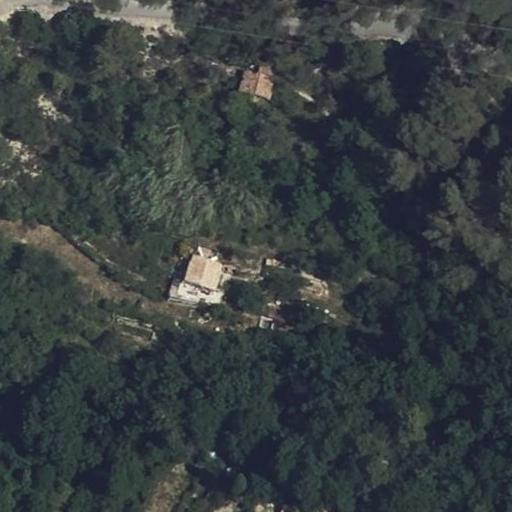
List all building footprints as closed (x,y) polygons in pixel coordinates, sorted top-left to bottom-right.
[(236,93),(250,96),(254,74),(240,71),(236,93)] [(254,74),(250,96),(267,99),(271,78),(254,74)] [(267,99),(250,96),(236,93),(231,116),(263,120),(267,99)] [(433,123),(451,127),(456,108),(438,101),(433,123)] [(248,151),(262,154),(264,143),(265,139),(250,137),(249,142),(248,151)] [(211,281),(217,262),(191,254),(186,273),(211,281)]
